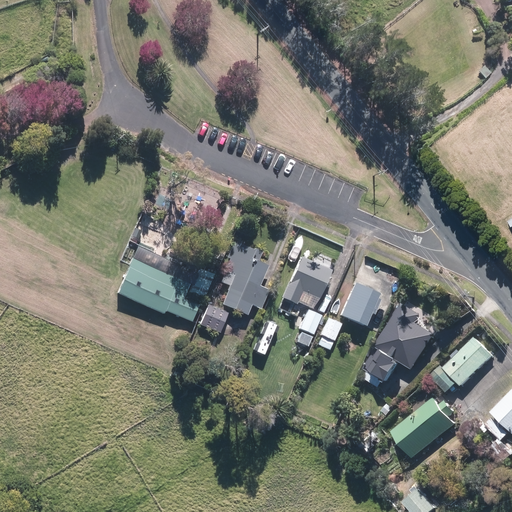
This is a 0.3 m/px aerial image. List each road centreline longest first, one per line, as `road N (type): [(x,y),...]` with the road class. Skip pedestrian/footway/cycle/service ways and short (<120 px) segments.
road 1 (residential): [(101,0),(111,78),(160,131),(424,247),(471,249)]
road 2 (secondary): [(471,249),(267,0)]
road 3 (track): [(388,145),(493,80),(505,55),(484,0)]
road 4 (track): [(0,122),(21,115),(81,122),(120,95)]
